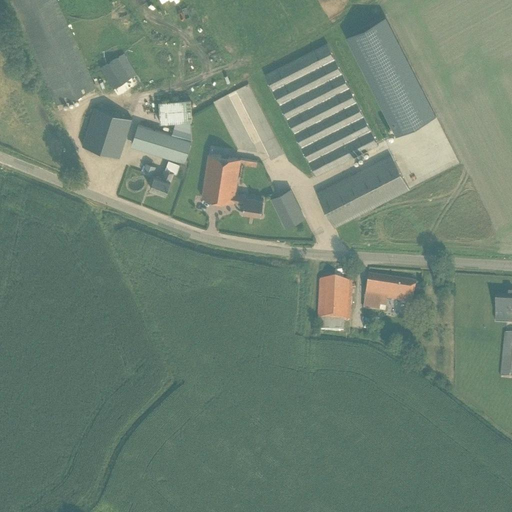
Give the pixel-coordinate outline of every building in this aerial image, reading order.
[(8,0),(56,105),(95,87),(55,0),(8,0)] [(396,135),(435,116),(385,17),(346,37),(396,135)] [(265,75),(310,165),(315,174),(314,174),(315,176),(316,176),(378,145),(327,44),(265,75)] [(100,68),(112,88),(136,74),(123,53),(100,68)] [(158,102),(159,124),(191,122),(190,100),(158,102)] [(95,108),(85,136),(82,146),(119,157),(131,119),(95,108)] [(132,144),(186,160),(191,141),(138,125),(132,144)] [(209,154),(202,198),(234,202),(234,201),(244,203),(242,214),(261,217),(262,207),(263,200),(245,197),(235,195),(235,193),(239,164),(240,159),(209,154)] [(408,189),(392,156),(317,194),(334,227),(408,189)] [(154,176),(150,188),(166,194),(171,182),(170,182),(173,173),(176,174),(180,164),(168,160),(162,178),(154,176)] [(139,161),(137,171),(145,173),(148,163),(139,161)] [(272,198),(282,218),(286,227),(304,218),(289,189),(272,198)] [(367,276),(362,309),(379,311),(380,307),(385,308),(386,299),(412,303),(415,284),(367,276)] [(319,280),(319,290),(317,320),(346,321),(348,282),(319,280)] [(496,313),(511,314),(511,298),(508,299),(509,297),(496,296),(496,313)] [(511,334),(505,334),(504,344),(500,377),(511,377),(511,334)]
